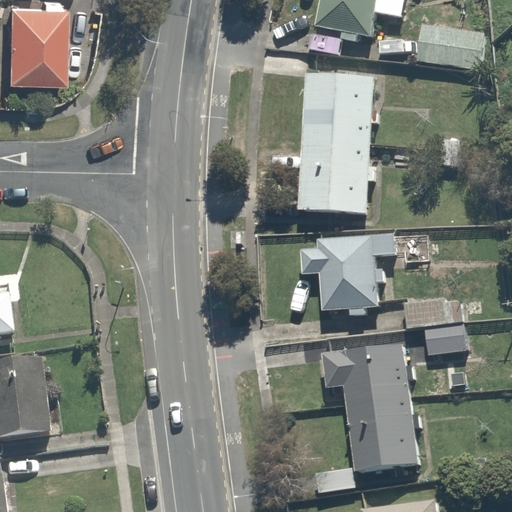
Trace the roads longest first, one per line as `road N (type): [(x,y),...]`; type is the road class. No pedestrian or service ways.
road 1 (secondary): [(203,511),(171,175)]
road 2 (secondary): [(171,175),(191,0)]
road 3 (residential): [(0,171),(171,175)]
